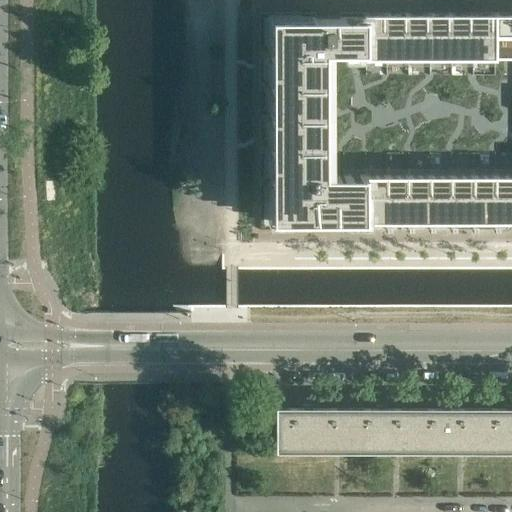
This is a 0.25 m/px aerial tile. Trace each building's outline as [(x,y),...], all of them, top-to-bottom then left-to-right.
[(209,53),(208,0),(183,0),(183,53),(209,53)] [(511,12),(362,13),(259,13),(259,229),(511,228),(511,12)] [(184,61),(185,88),(208,87),(207,61),(184,61)] [(312,404),(302,404),(302,405),(275,405),(275,449),(348,449),(349,405),(313,405),(312,404)] [(349,405),(348,449),(413,450),(413,405),(386,405),(386,404),(376,404),(376,405),(349,405)] [(413,405),(413,450),(477,450),(477,405),(450,405),(450,404),(440,404),(439,405),(413,405)] [(477,405),(477,450),(511,449),(511,404),(504,404),(503,405),(477,405)]
